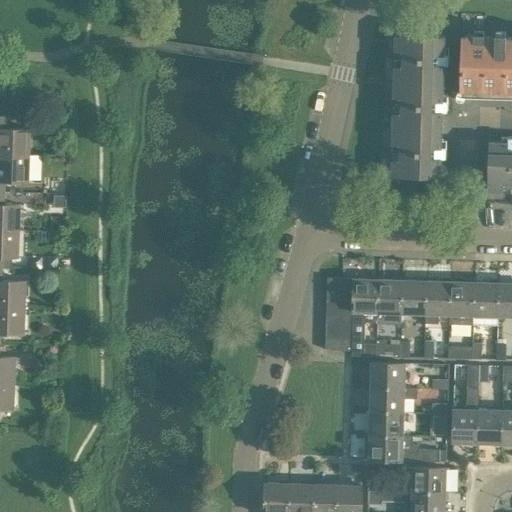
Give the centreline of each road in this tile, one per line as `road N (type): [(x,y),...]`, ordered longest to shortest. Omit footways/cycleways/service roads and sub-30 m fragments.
road 1 (residential): [(243,511),(245,456),(308,234)]
road 2 (residential): [(308,234),(355,0)]
road 3 (residential): [(308,234),(511,238)]
